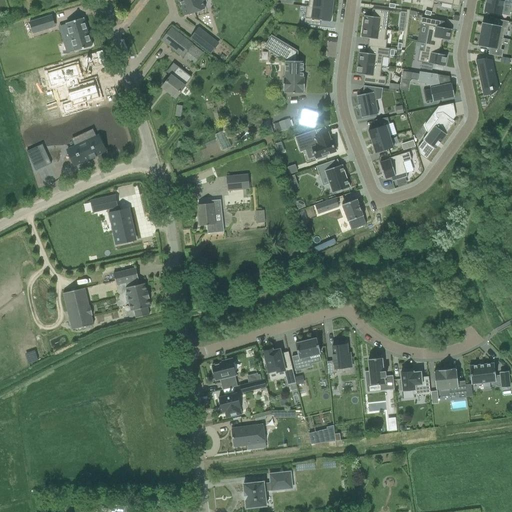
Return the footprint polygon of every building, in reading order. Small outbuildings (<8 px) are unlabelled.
[(205,9),(201,0),(179,0),(185,16),(205,9)] [(313,0),(312,8),(332,10),(333,0),(313,0)] [(511,0),(486,0),(484,13),(501,16),(503,4),(511,6),(511,0)] [(332,10),(312,8),(311,19),(309,19),(308,25),(320,27),(321,21),(331,22),(332,10)] [(364,16),(363,27),(386,30),(389,11),(373,9),(372,17),(364,16)] [(50,15),(32,21),(35,33),(54,27),(50,15)] [(66,25),(61,26),(67,43),(71,42),(75,52),(92,47),(83,18),(66,24),(66,25)] [(422,18),(420,24),(428,25),(425,44),(441,47),(442,40),(450,41),(452,30),(444,28),(446,23),(422,18)] [(482,23),(480,35),(503,39),(505,28),(507,29),(509,22),(495,19),(494,25),(482,23)] [(384,48),(386,30),(363,27),(361,38),(369,39),(368,46),(384,48)] [(193,45),(180,35),(172,28),(162,41),(183,57),(193,45)] [(501,50),(503,39),(480,35),(478,46),(489,49),(488,55),(501,57),(502,57),(503,50),(501,50)] [(208,36),(201,46),(211,53),(218,44),(208,36)] [(303,92),(304,92),(304,78),(304,62),(298,62),(298,51),(272,36),(265,47),(285,60),(285,78),(284,78),(283,91),(285,91),(285,93),(303,94),(303,92)] [(419,50),(417,62),(421,63),(420,68),(432,71),(433,65),(445,67),(447,56),(439,54),(441,47),(425,44),(423,51),(419,50)] [(382,67),(384,48),(368,46),(367,54),(359,53),(358,64),(382,67)] [(498,86),(492,61),(485,62),(484,59),(477,61),(476,61),(483,96),(484,96),(484,94),(492,93),(491,90),(492,90),(492,88),(498,86)] [(76,64),(47,73),(51,86),(56,84),(57,87),(66,84),(71,101),(62,104),(65,113),(87,106),(85,101),(99,97),(94,80),(79,84),(77,78),(80,77),(76,64)] [(379,86),(382,67),(358,64),(356,75),(364,76),(363,83),(379,86)] [(162,87),(176,98),(192,78),(178,67),(162,87)] [(402,79),(410,81),(412,73),(403,72),(402,79)] [(433,102),(454,97),(452,84),(440,86),(437,75),(420,72),(418,83),(429,85),(433,102)] [(363,95),(357,96),(362,118),(378,115),(373,92),(374,87),(364,86),(363,95)] [(403,113),(402,106),(395,108),(397,114),(403,113)] [(315,121),(314,112),(300,113),(301,122),(315,121)] [(418,148),(420,154),(427,159),(435,148),(436,149),(437,147),(438,147),(438,146),(440,143),(441,143),(441,142),(447,134),(446,134),(455,121),(443,112),(436,113),(437,117),(438,119),(423,140),(424,140),(418,148)] [(372,142),(389,137),(386,125),(389,124),(387,118),(375,120),(377,128),(368,131),(372,142)] [(289,119),(280,122),(283,131),(292,128),(289,119)] [(88,141),(67,150),(74,166),(106,151),(99,136),(96,137),(93,129),(84,133),(88,141)] [(326,155),(335,152),(334,150),(336,149),(334,142),(332,143),(331,141),(330,141),(328,133),(317,137),(315,130),(295,137),(300,152),(312,148),(316,159),(316,158),(317,160),(327,157),(326,155)] [(389,137),(372,142),(375,154),(385,151),(387,157),(399,153),(397,147),(393,148),(389,137)] [(45,151),(42,145),(26,152),(29,158),(45,151)] [(390,160),(380,163),(385,179),(391,177),(392,182),(396,181),(405,178),(408,177),(406,173),(414,171),(410,160),(412,160),(409,152),(389,158),(390,160)] [(328,163),(316,167),(320,177),(326,174),(330,184),(333,193),(332,193),(333,194),(350,188),(350,187),(349,187),(342,165),(340,166),(330,169),(328,163)] [(287,168),(290,175),(297,172),(295,165),(287,168)] [(249,189),(248,175),(226,177),(228,191),(249,189)] [(288,178),(287,178),(289,184),(290,183),(296,181),(294,175),(288,178)] [(405,178),(396,181),(398,186),(407,184),(405,178)] [(114,196),(98,200),(100,211),(112,208),(113,212),(111,213),(118,244),(135,240),(128,209),(116,211),(115,207),(117,207),(114,196)] [(337,203),(336,199),(315,206),(318,214),(339,207),(337,203)] [(351,230),(366,224),(357,199),(342,205),(351,230)] [(198,205),(200,226),(207,226),(208,234),(224,232),(223,223),(215,224),(214,213),(222,212),(220,200),(212,201),(212,203),(198,205)] [(296,202),(295,202),(296,205),(298,210),(299,210),(303,208),(306,207),(304,202),(300,201),(296,202)] [(264,222),(264,209),(256,210),(256,222),(264,222)] [(134,309),(136,318),(149,315),(147,307),(150,307),(149,299),(150,298),(148,291),(147,291),(145,283),(138,285),(137,281),(139,280),(136,268),(113,273),(116,286),(125,283),(126,288),(127,295),(125,295),(127,303),(129,302),(131,310),(134,309)] [(72,330),(94,325),(91,316),(92,315),(90,306),(89,306),(85,288),(63,293),(72,330)] [(298,355),(292,357),(295,371),(312,367),(312,364),(321,362),(319,354),(320,354),(320,353),(319,349),(317,338),(295,344),(298,355)] [(347,344),(343,344),(343,343),(335,344),(335,345),(332,346),(333,355),(332,355),(333,361),(327,362),(328,374),(331,374),(336,373),(336,369),(352,368),(350,353),(348,353),(347,344)] [(265,359),(263,359),(265,366),(267,365),(269,373),(277,371),(277,373),(285,371),(286,377),(288,385),(289,385),(296,383),(291,364),(284,366),(281,354),(280,349),(279,350),(274,351),(273,351),(273,349),(263,351),(265,359)] [(365,372),(366,386),(382,385),(383,391),(394,390),(393,376),(386,377),(385,372),(383,372),(382,358),(368,359),(369,371),(365,372)] [(213,368),(211,368),(213,374),(214,374),(216,380),(224,378),(226,389),(222,389),(223,390),(237,386),(235,376),(236,375),(232,359),(221,362),(222,363),(212,366),(213,368)] [(469,367),(470,376),(471,384),(491,382),(491,384),(498,387),(502,387),(502,388),(510,387),(508,371),(500,372),(500,375),(495,376),(495,374),(494,364),(469,367)] [(436,390),(449,388),(452,396),(458,395),(459,398),(467,397),(465,381),(458,382),(456,369),(452,370),(452,369),(438,371),(439,371),(434,372),(436,390)] [(421,378),(421,372),(413,373),(413,372),(411,372),(411,370),(403,371),(403,373),(401,373),(403,391),(413,390),(413,394),(422,393),(422,395),(430,394),(429,377),(421,378)] [(240,386),(241,393),(258,389),(257,382),(240,386)] [(296,383),(289,385),(291,391),(298,390),(296,383)] [(240,409),(241,409),(237,393),(219,397),(221,407),(222,407),(223,410),(222,411),(222,413),(225,412),(226,418),(242,414),(240,409)] [(395,418),(388,419),(389,432),(397,431),(395,418)] [(263,424),(231,428),(234,447),(251,445),(252,449),(266,447),(263,424)] [(320,438),(318,431),(308,434),(311,444),(335,441),(334,435),(334,426),(326,427),(327,429),(329,436),(320,438)] [(243,484),(246,508),(266,506),(265,491),(276,490),(275,483),(283,482),(284,489),(292,488),(290,472),(270,474),(271,483),(264,484),(264,482),(243,484)]
